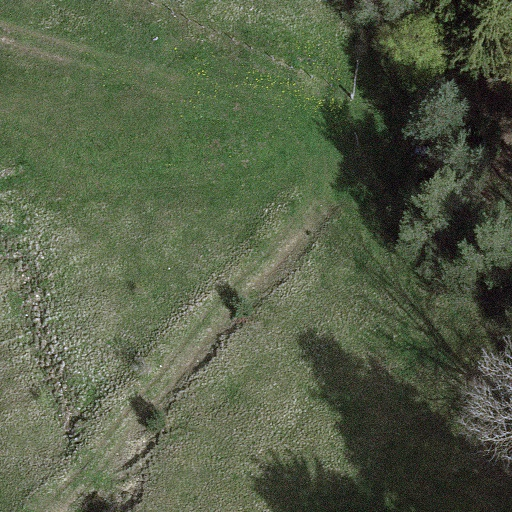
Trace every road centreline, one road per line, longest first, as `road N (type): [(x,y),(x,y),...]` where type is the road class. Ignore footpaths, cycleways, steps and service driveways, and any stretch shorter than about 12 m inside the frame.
road 1 (track): [(38,511),(331,193),(385,181),(473,133)]
road 2 (track): [(0,23),(253,91),(511,140)]
